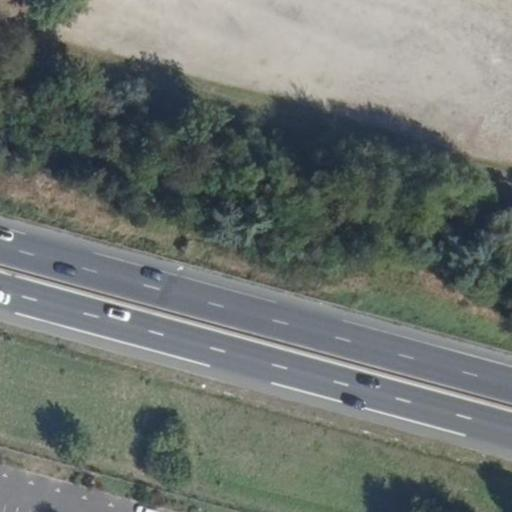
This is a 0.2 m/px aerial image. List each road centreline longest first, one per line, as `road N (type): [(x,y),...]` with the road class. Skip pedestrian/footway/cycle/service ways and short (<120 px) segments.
road 1 (trunk): [(0,292),(511,439)]
road 2 (trunk): [(511,383),(0,246)]
